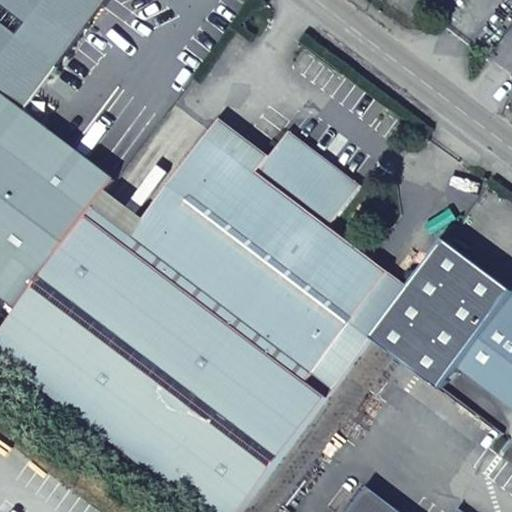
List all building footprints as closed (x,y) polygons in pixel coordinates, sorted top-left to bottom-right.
[(0,0),(0,295),(20,311),(90,218),(97,209),(118,181),(28,111),(112,0),(0,0)] [(224,122),(212,137),(260,175),(272,158),(224,122)] [(20,311),(0,335),(0,356),(207,511),(244,511),(376,340),(413,291),(333,229),(364,188),(292,133),(272,158),(260,175),(212,137),(136,237),(128,247),(90,218),(20,311)] [(136,237),(97,209),(90,218),(128,247),(136,237)] [(445,392),(462,371),(511,408),(511,289),(451,242),(413,291),(376,340),(445,392)] [(461,511),(459,511),(400,511),(370,489),(352,511),(461,511)]
